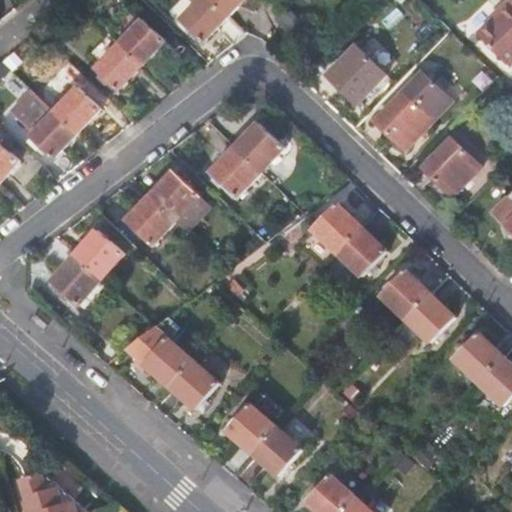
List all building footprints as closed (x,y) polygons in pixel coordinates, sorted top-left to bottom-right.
[(201,38),(225,13),(211,0),(196,0),(180,17),(201,38)] [(236,0),(211,0),(225,13),(236,0)] [(504,65),(511,57),(511,3),(508,0),(507,0),(495,10),(497,14),(474,34),(504,65)] [(141,19),(119,43),(140,62),(162,38),(141,19)] [(116,87),(140,62),(119,43),(95,68),(116,87)] [(352,100),(379,72),(352,44),(324,72),(352,100)] [(402,147),(447,101),(419,74),(374,120),(402,147)] [(76,85),(53,108),(75,129),(97,105),(76,85)] [(50,154),(75,129),(53,108),(30,134),(50,154)] [(256,121),(232,146),(257,170),(281,145),(256,121)] [(448,193),(475,165),(447,137),(420,165),(448,193)] [(0,143),(0,173),(16,157),(0,143)] [(235,193),(257,170),(232,146),(210,169),(235,193)] [(173,168),(149,193),(175,217),(187,228),(210,203),(173,168)] [(511,230),(511,185),(490,209),(511,230)] [(152,241),(175,217),(149,193),(126,218),(152,241)] [(310,226),(335,250),(358,226),(333,202),(310,226)] [(94,226),(72,251),(98,274),(120,249),(94,226)] [(381,248),(358,226),(335,250),(358,273),(381,248)] [(75,299),(98,274),(72,251),(50,276),(75,299)] [(379,293),(404,317),(427,293),(402,269),(379,293)] [(450,315),(427,293),(404,317),(427,339),(450,315)] [(110,334),(120,348),(125,344),(141,333),(131,318),(110,334)] [(193,356),(154,323),(153,323),(141,333),(125,344),(169,383),(193,356)] [(453,360),(476,383),(500,358),(477,335),(453,360)] [(219,379),(193,356),(169,383),(195,405),(219,379)] [(511,394),(511,370),(500,358),(476,383),(501,406),(511,394)] [(229,427),(253,449),(274,424),(251,403),(229,427)] [(300,447),(274,424),(253,449),(279,472),(300,447)] [(312,500),(325,511),(346,511),(360,497),(334,474),(312,500)] [(24,491),(31,511),(85,511),(51,481),(24,491)] [(377,511),(360,497),(346,511),(377,511)]
